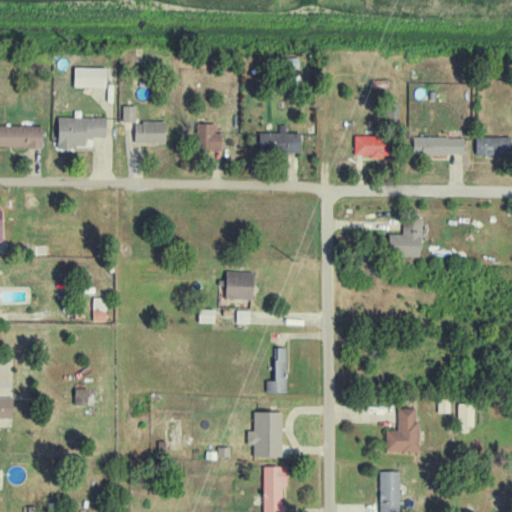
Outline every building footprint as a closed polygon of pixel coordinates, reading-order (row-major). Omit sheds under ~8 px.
[(105,68),(73,67),(73,86),(105,87),(105,68)] [(135,105),(122,105),(122,122),(135,122),(135,105)] [(105,118),(57,116),(56,146),(85,147),(85,137),(105,138),(105,118)] [(134,121),(134,143),(165,143),(165,121),(134,121)] [(214,123),(196,124),(197,151),(222,150),(221,133),(215,133),(214,123)] [(42,126),(0,124),(0,146),(41,148),(42,126)] [(286,133),(285,125),(278,125),(278,132),(258,133),(259,153),(301,152),(300,132),(286,133)] [(354,156),(385,156),(385,135),(354,136),(354,156)] [(475,137),(476,155),(508,154),(507,136),(475,137)] [(463,155),(463,137),(413,137),(412,154),(463,155)] [(388,234),(388,256),(420,256),(421,218),(403,217),(402,234),(388,234)] [(225,298),(252,299),(253,271),(225,271),(225,298)] [(91,321),(105,321),(106,298),(92,297),(91,321)] [(198,322),(213,323),(213,309),(198,309),(198,322)] [(249,311),(236,310),(235,323),(249,324),(249,311)] [(286,392),(285,347),(274,347),(274,380),(265,380),(265,392),(286,392)] [(87,388),(74,388),(74,404),(87,404),(87,388)] [(473,426),(472,407),(456,407),(457,426),(473,426)] [(418,452),(418,420),(415,420),(415,408),(397,408),(397,430),(385,430),(385,451),(418,452)] [(252,456),(280,457),(281,412),(253,411),(252,431),(246,431),(246,445),(253,445),(252,456)] [(262,511),(282,511),(282,486),(286,486),(286,466),(262,466),(262,511)] [(399,511),(399,471),(379,471),(379,511),(399,511)]
